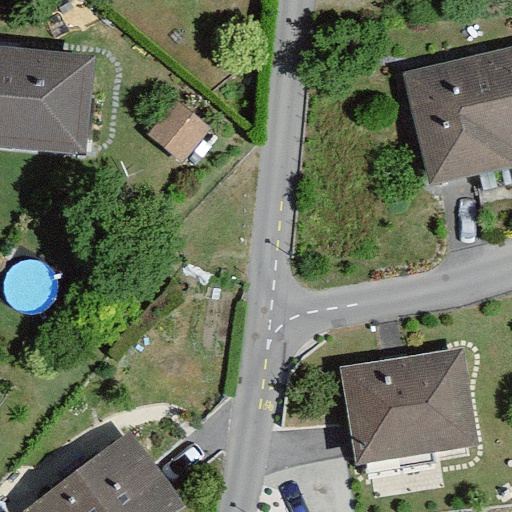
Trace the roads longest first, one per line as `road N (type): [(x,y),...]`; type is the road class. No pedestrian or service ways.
road 1 (residential): [(277,325),(290,0)]
road 2 (residential): [(277,325),(511,274)]
road 3 (residential): [(235,511),(277,325)]
